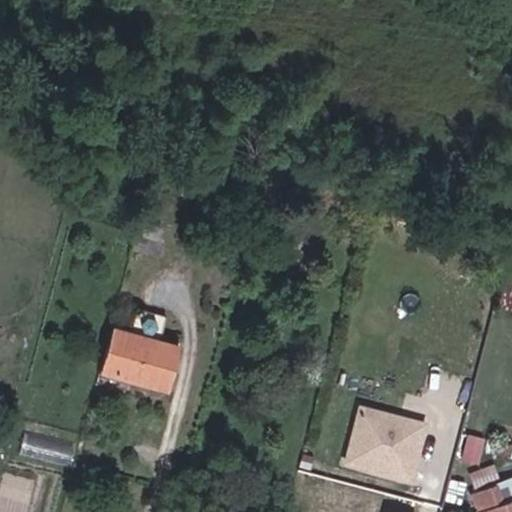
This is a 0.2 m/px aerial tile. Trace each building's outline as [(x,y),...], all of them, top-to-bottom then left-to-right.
[(40,71),(63,92),(103,49),(100,46),(110,35),(94,20),(83,31),(81,29),(40,71)] [(147,261),(167,266),(171,250),(152,245),(147,261)] [(497,303),(511,307),(511,275),(506,273),(497,303)] [(148,340),(169,345),(173,323),(153,319),(148,340)] [(116,378),(137,383),(148,340),(127,336),(116,378)] [(137,383),(186,394),(196,351),(169,345),(148,340),(137,383)] [(392,471),(402,474),(417,418),(383,408),(373,444),(397,452),(392,471)] [(402,474),(427,482),(444,425),(417,418),(402,474)] [(367,463),(392,471),(397,452),(373,444),(367,463)] [(496,462),(468,468),(472,486),(500,480),(496,462)] [(495,511),(511,511),(511,488),(490,496),(495,511)]
